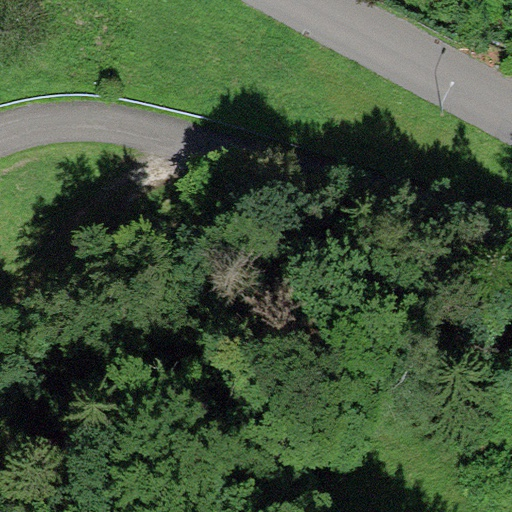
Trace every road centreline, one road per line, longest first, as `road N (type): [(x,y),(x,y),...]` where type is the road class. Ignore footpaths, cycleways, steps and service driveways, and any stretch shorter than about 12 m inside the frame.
road 1 (unclassified): [(511,220),(92,124),(0,136)]
road 2 (unclassified): [(511,112),(310,0)]
